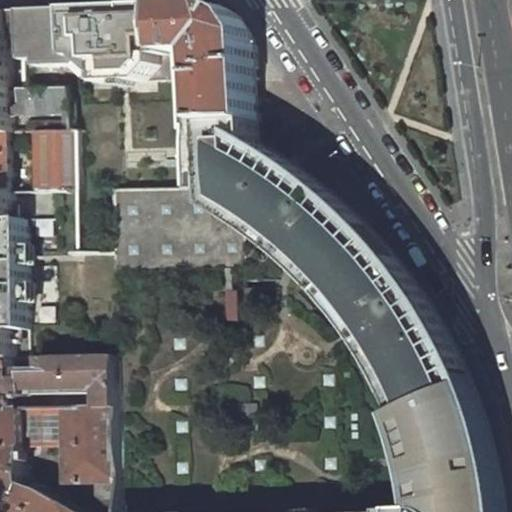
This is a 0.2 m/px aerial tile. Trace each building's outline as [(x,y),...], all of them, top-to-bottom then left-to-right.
[(177,183),(177,188),(215,188),(212,123),(260,121),(258,80),(257,45),(255,45),(255,41),(243,21),(237,16),(217,5),(213,6),(213,4),(174,6),(176,80),(177,128),(181,128),(177,183)] [(176,80),(174,6),(124,8),(125,15),(109,16),(109,8),(27,12),(28,52),(29,63),(44,63),(44,67),(88,66),(88,71),(102,70),(102,82),(176,80)] [(27,12),(0,13),(0,89),(15,89),(14,53),(28,52),(27,12)] [(15,89),(0,89),(0,134),(14,134),(16,134),(16,102),(21,102),(22,112),(26,112),(26,114),(75,113),(74,88),(29,89),(15,89)] [(488,445),(486,435),(492,433),(478,395),(472,397),(470,393),(477,390),(460,354),(455,345),(450,348),(445,339),(451,336),(432,306),(426,304),(417,292),(417,284),(412,277),(384,244),(380,248),(373,240),(377,237),(350,212),(343,211),(333,203),(332,197),(321,188),(287,165),(261,151),(260,121),(212,123),(215,188),(215,194),(216,209),(224,214),(233,219),(239,222),(241,223),(246,226),(256,233),(264,222),(274,229),(266,240),(282,252),(291,241),(297,246),(302,250),(293,261),(309,274),(318,265),(320,266),(340,287),(360,310),(349,319),(362,335),(373,327),(381,339),(370,347),(380,363),(392,357),(408,387),(419,410),(406,415),(415,437),(423,465),(429,493),(432,511),(508,511),(507,504),(504,481),(495,444),(488,445)] [(65,122),(29,122),(30,134),(39,134),(66,133),(65,122)] [(66,133),(39,134),(40,191),(82,191),(81,133),(76,133),(66,133)] [(14,134),(0,134),(0,192),(15,192),(14,134)] [(119,272),(247,269),(246,226),(241,223),(239,222),(233,219),(224,214),(216,209),(215,194),(215,188),(177,188),(116,189),(118,255),(119,272)] [(15,192),(0,192),(0,359),(20,359),(34,358),(33,295),(31,221),(17,221),(17,192),(15,192)] [(20,359),(0,359),(0,411),(21,410),(20,395),(32,395),(31,390),(103,385),(104,405),(123,404),(121,355),(80,356),(46,358),(47,368),(20,369),(20,359)] [(104,405),(21,410),(0,411),(0,499),(19,510),(21,511),(38,511),(52,493),(31,486),(29,447),(71,445),(72,485),(99,484),(125,483),(123,404),(104,405)] [(125,511),(125,483),(99,484),(99,511),(84,511),(52,493),(38,511),(125,511)]
